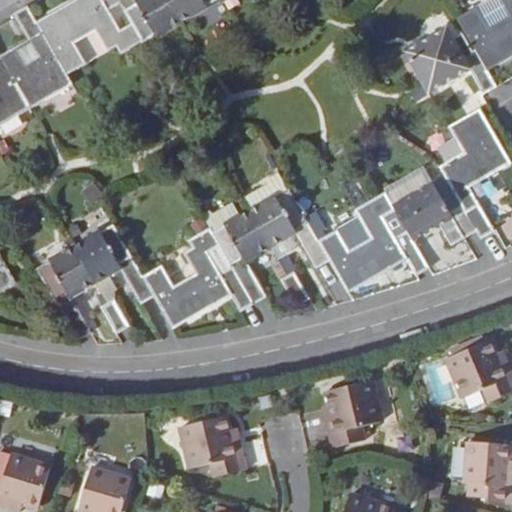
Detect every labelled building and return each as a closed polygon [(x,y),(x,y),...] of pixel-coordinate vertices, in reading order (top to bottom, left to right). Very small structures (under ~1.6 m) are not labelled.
[(71,0),(38,19),(50,41),(68,72),(85,61),(73,39),(96,27),(106,45),(115,39),(122,51),(144,38),(134,21),(121,29),(109,8),(122,1),(121,0),(71,0)] [(180,17),(169,0),(121,0),(134,21),(144,38),(180,17)] [(169,0),(180,17),(210,0),(169,0)] [(476,10),(458,20),(488,70),(511,56),(511,0),(504,0),(502,2),(511,19),(489,32),(476,10)] [(500,0),(493,0),(476,10),(489,32),(511,19),(502,2),(500,0)] [(17,45),(3,54),(33,105),(73,82),(68,72),(50,41),(38,19),(29,4),(15,12),(41,55),(28,63),(17,45)] [(488,70),(475,49),(462,56),(447,31),(409,53),(432,93),(471,71),(485,95),(497,87),(488,70)] [(0,123),(33,105),(3,54),(0,55),(0,123)] [(468,154),(440,171),(459,204),(475,232),(479,238),(492,231),(469,190),(510,167),(477,113),(448,131),(460,151),(465,147),(468,154)] [(282,177),(242,199),(250,213),(290,190),(282,177)] [(475,232),(459,204),(446,212),(431,185),(391,208),(393,210),(406,233),(411,242),(438,227),(449,247),(475,232)] [(250,213),(248,215),(267,249),(294,234),(314,269),(330,260),(318,240),(290,190),(250,213)] [(337,230),(318,240),(330,260),(348,292),(407,260),(417,275),(427,270),(411,242),(406,233),(396,238),(383,216),(393,210),(391,208),(383,194),(362,205),(369,217),(361,222),(371,239),(349,251),(337,230)] [(207,228),(211,235),(246,216),(239,201),(203,220),(207,228)] [(393,210),(383,216),(396,238),(406,233),(393,210)] [(267,249),(248,215),(246,216),(211,235),(217,245),(230,266),(251,305),(264,297),(244,263),(267,249)] [(359,218),(337,230),(349,251),(371,239),(361,222),(359,218)] [(114,226),(75,249),(94,283),(120,269),(140,303),(154,295),(143,276),(114,226)] [(161,266),(143,276),(154,295),(173,327),(232,295),(240,310),(251,305),(230,266),(219,272),(206,251),(217,245),(211,235),(207,228),(187,240),(194,251),(186,257),(196,274),(173,287),(161,266)] [(230,266),(217,245),(206,251),(219,272),(230,266)] [(79,339),(89,332),(70,297),(94,283),(75,249),(39,270),(79,339)] [(0,293),(17,284),(1,255),(0,256),(0,293)] [(292,275),(279,282),(293,308),(307,300),(292,275)] [(112,303),(100,310),(115,335),(128,328),(112,303)] [(484,336),(461,346),(463,352),(486,342),(484,336)] [(455,356),(449,358),(465,396),(483,389),(487,401),(511,391),(511,370),(507,359),(500,362),(497,353),(492,340),(486,342),(463,352),(461,346),(452,350),(455,356)] [(503,350),(497,353),(500,362),(507,359),(503,350)] [(372,381),(326,392),(330,405),(333,414),(324,416),(332,447),(366,439),(363,426),(381,422),(372,381)] [(333,414),(330,405),(322,407),(324,416),(333,414)] [(225,413),(179,425),(189,467),(208,462),(211,475),(246,466),(238,435),(231,437),(228,427),(225,413)] [(236,425),(228,427),(231,437),(238,435),(236,425)] [(511,445),(468,442),(465,484),(470,484),(469,498),(489,499),(488,504),(511,505),(511,471),(510,471),(511,460),(511,445)] [(52,467),(12,456),(10,462),(0,498),(0,506),(12,510),(14,502),(24,505),(39,510),(52,467)] [(0,498),(10,462),(0,459),(0,498)] [(121,511),(131,481),(92,468),(79,511),(121,511)] [(394,511),(396,509),(350,496),(345,511),(394,511)] [(18,511),(21,511),(24,505),(14,502),(12,510),(18,511)]
